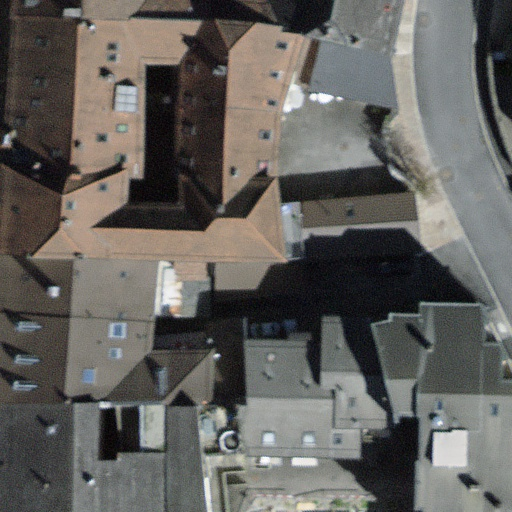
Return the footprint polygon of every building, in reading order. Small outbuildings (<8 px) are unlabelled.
[(300,35),(288,86),(389,110),(375,49),(390,0),(10,0),(10,12),(152,18),(267,24),(300,35)] [(10,12),(8,49),(7,80),(2,181),(0,224),(0,253),(152,261),(286,262),(417,249),(412,196),(315,200),(280,202),(266,130),(288,86),(300,35),(267,24),(152,18),(10,12)] [(0,399),(204,409),(206,351),(148,348),(152,261),(0,253),(0,399)] [(407,306),(402,321),(347,323),(378,461),(403,461),(402,511),(511,511),(511,379),(498,380),(496,345),(479,345),(480,305),(407,306)] [(233,462),(326,461),(378,461),(347,323),(310,320),(308,336),(296,336),(285,335),(285,345),(236,342),(206,351),(204,409),(201,461),(233,462)] [(198,511),(201,461),(204,409),(0,399),(0,511),(198,511)]
